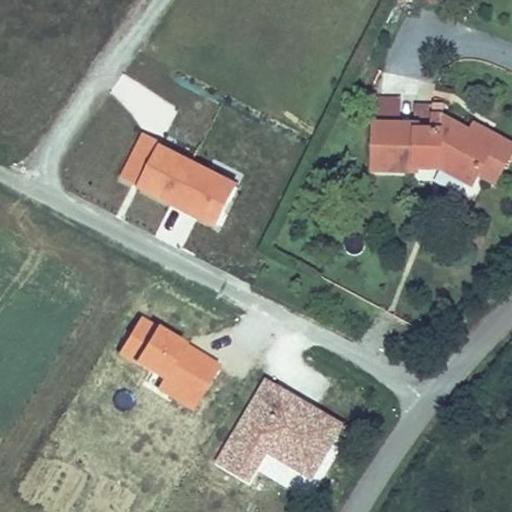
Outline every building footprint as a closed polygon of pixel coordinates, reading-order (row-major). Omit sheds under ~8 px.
[(414,0),(439,12),(444,0),(414,0)] [(449,180),(483,204),(509,169),(465,134),(452,131),(454,120),(436,115),(432,132),(423,138),(393,132),(384,180),(427,188),(433,179),(449,180)] [(136,186),(217,224),(238,179),(144,135),(131,163),(144,169),(136,186)] [(137,316),(117,352),(163,376),(155,391),(192,411),(220,360),(137,316)] [(316,477),(345,414),(258,376),(218,466),(251,481),(264,453),(316,477)]
